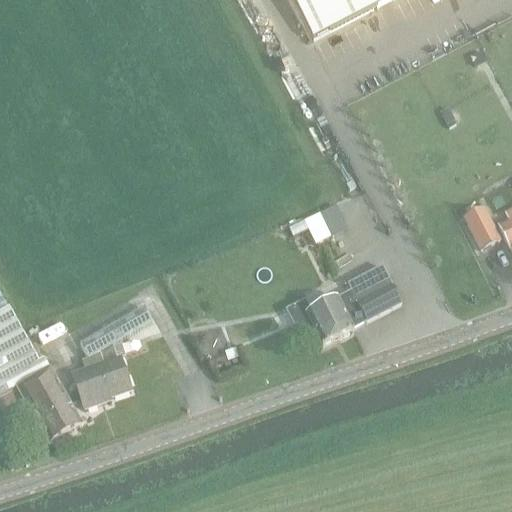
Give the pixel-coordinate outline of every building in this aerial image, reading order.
[(290,0),(314,44),(397,0),(290,0)] [(485,211),(465,221),(468,228),(481,253),(501,243),(488,218),(485,211)] [(509,250),(511,248),(511,212),(506,216),(510,223),(498,229),(509,250)] [(305,224),(290,231),(294,240),(309,233),(305,224)] [(322,347),(340,337),(343,338),(348,336),(349,333),(369,323),(369,325),(402,309),(392,290),(383,271),(350,287),(353,293),(321,308),(311,314),(306,303),(288,312),(301,339),(315,331),(322,347)] [(0,401),(17,392),(50,447),(82,428),(50,373),(44,363),(39,366),(0,294),(0,401)] [(145,310),(81,348),(89,361),(83,364),(86,373),(73,377),(84,414),(112,405),(111,402),(132,396),(121,363),(127,361),(121,344),(153,325),(145,310)] [(236,351),(225,355),(228,363),(239,359),(236,351)]
